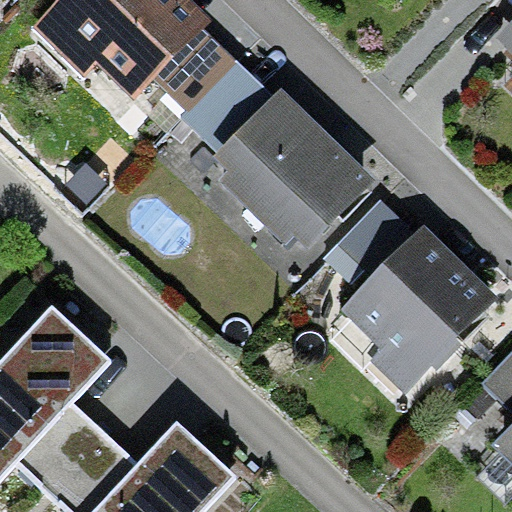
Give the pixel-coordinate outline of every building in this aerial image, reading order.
[(74,0),(59,16),(134,89),(196,24),(171,0),(74,0)] [(307,242),(362,186),(279,105),(224,161),(307,242)] [(420,242),(353,310),(391,347),(398,340),(425,366),(428,362),(436,370),(458,348),(450,340),(481,308),(420,242)] [(0,365),(0,483),(15,468),(48,498),(105,437),(72,406),(110,365),(51,311),(0,365)] [(176,426),(138,467),(105,437),(48,498),(63,511),(205,511),(235,481),(176,426)] [(511,457),(511,439),(503,449),(511,457)]
